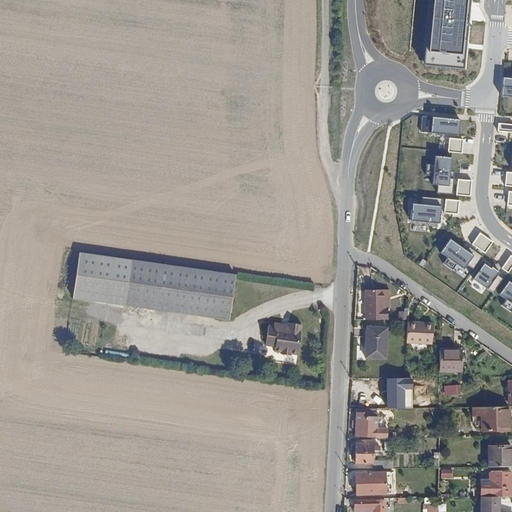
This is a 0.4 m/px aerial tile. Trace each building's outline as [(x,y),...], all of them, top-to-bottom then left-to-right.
[(475,0),(436,0),(430,63),(469,67),(475,0)] [(502,100),(511,100),(511,82),(504,81),(502,100)] [(432,117),(431,133),(459,135),(460,120),(432,117)] [(499,135),(511,136),(511,128),(499,127),(499,135)] [(462,139),(449,138),(447,151),(461,152),(462,139)] [(452,195),(454,179),(450,179),(451,158),(435,156),(434,165),(427,164),(426,176),(433,176),(432,185),(438,186),(437,193),(452,195)] [(457,180),(456,195),(470,196),(471,181),(457,180)] [(439,223),(441,198),(422,197),(421,204),(412,203),(411,220),(439,223)] [(458,214),(459,200),(445,199),(444,212),(458,214)] [(494,246),(481,237),(473,248),(486,257),(494,246)] [(445,267),(454,274),(458,268),(465,273),(469,268),(475,272),(484,261),(471,252),(469,255),(451,243),(442,256),(449,261),(445,267)] [(74,299),(230,321),(236,275),(80,253),(74,299)] [(511,273),(511,258),(511,259),(503,271),(510,276),(511,273)] [(492,272),(486,267),(476,282),(496,296),(506,282),(499,277),(500,275),(493,270),(492,272)] [(504,309),(511,315),(511,286),(510,285),(501,298),(508,303),(504,309)] [(387,309),(389,309),(389,290),(365,290),(365,320),(387,320),(387,309)] [(291,353),(299,354),(302,322),(288,321),(287,327),(283,327),(284,323),(274,322),(274,325),(269,325),(267,345),(276,346),(275,351),(281,352),(280,355),(291,356),(291,353)] [(407,343),(432,345),(433,324),(408,322),(407,343)] [(365,358),(385,359),(387,328),(367,327),(365,358)] [(439,371),(462,371),(462,349),(440,349),(439,371)] [(413,408),(413,378),(387,378),(387,408),(413,408)] [(445,395),(461,394),(461,384),(445,385),(445,395)] [(481,432),(509,431),(509,407),(471,407),(472,416),(481,416),(481,432)] [(387,427),(377,427),(377,412),(376,412),(376,408),(357,408),(357,412),(356,413),(356,421),(353,421),(353,428),(356,428),(356,437),(386,437),(387,427)] [(393,461),(373,461),(373,451),(380,451),(380,446),(373,446),(373,442),(364,442),(364,444),(355,444),(355,464),(373,464),(373,469),(393,469),(393,461)] [(489,467),(511,466),(511,446),(488,446),(489,467)] [(356,495),(374,495),(386,495),(385,471),(355,473),(356,495)] [(499,496),(511,496),(511,473),(502,473),(502,471),(489,471),(490,480),(490,487),(481,487),(481,497),(499,496)] [(499,511),(499,496),(481,497),(480,511),(499,511)] [(373,511),(384,511),(385,500),(355,500),(355,508),(367,508),(367,511),(373,511)]
